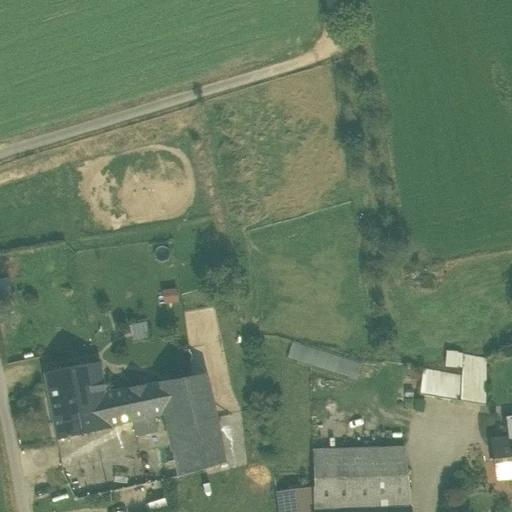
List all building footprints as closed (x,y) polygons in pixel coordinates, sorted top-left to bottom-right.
[(176,289),(162,291),(164,305),(178,303),(176,289)] [(287,359),(355,380),(360,365),(291,344),(287,359)] [(461,370),(462,356),(457,353),(445,353),(444,369),(461,370)] [(419,396),(483,407),(485,361),(462,356),(461,370),(461,377),(422,371),(419,396)] [(56,439),(110,427),(103,395),(97,365),(43,377),(56,439)] [(171,446),(177,477),(223,463),(204,374),(157,384),(164,416),(171,446)] [(157,384),(103,395),(110,427),(132,423),(154,418),(164,416),(157,384)] [(154,418),(132,423),(136,438),(157,434),(154,418)] [(497,480),(511,478),(511,439),(509,440),(492,442),(494,462),(500,461),(502,478),(496,478),(497,480)] [(313,489),(312,489),(313,511),(411,511),(409,495),(404,447),(312,451),(313,489)] [(313,511),(312,489),(311,489),(311,488),(275,493),(277,511),(313,511)]
